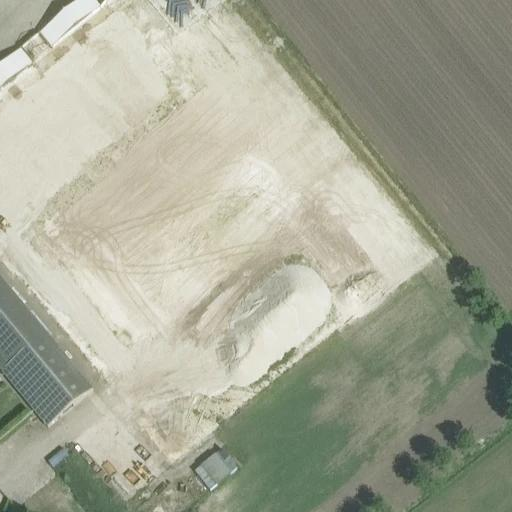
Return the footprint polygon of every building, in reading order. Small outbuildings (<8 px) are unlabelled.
[(0,253),(173,463),(353,314),(94,0),(82,0),(0,67),(0,253)] [(103,0),(396,352),(470,294),(225,0),(103,0)] [(0,278),(0,353),(11,367),(3,373),(49,429),(94,392),(0,278)] [(0,369),(3,373),(11,367),(0,353),(0,369)] [(194,468),(208,490),(236,472),(223,450),(194,468)] [(162,500),(146,511),(185,511),(198,502),(183,483),(162,500)]
